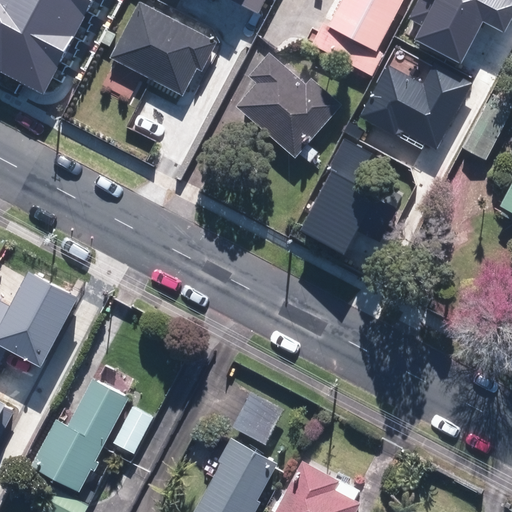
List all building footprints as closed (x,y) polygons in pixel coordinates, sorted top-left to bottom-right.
[(0,0),(0,71),(43,94),(92,0),(0,0)] [(380,56),(377,54),(404,0),(342,0),(329,26),(324,23),(313,45),(371,75),(380,56)] [(419,0),(410,18),(423,25),(416,39),(459,62),(482,21),(504,33),(511,17),(511,1),(510,0),(419,0)] [(141,2),(112,58),(184,95),(213,40),(141,2)] [(259,82),(238,106),(296,157),(342,105),(313,80),(308,87),(271,55),(252,76),(259,82)] [(389,64),(360,117),(421,151),(425,145),(438,152),(475,85),(433,62),(422,82),(389,64)] [(511,106),(511,104),(489,92),(461,146),(485,158),(511,106)] [(335,172),(302,233),(344,255),(376,196),(354,184),(370,155),(343,140),(328,168),(335,172)] [(511,184),(501,206),(511,211),(511,184)] [(0,302),(0,365),(1,366),(9,349),(41,366),(77,300),(28,274),(10,308),(0,302)] [(84,487),(129,399),(94,381),(71,427),(59,421),(35,468),(59,480),(43,510),(46,511),(45,511),(82,511),(93,492),(84,487)] [(282,410),(252,394),(235,425),(265,442),(282,410)] [(0,402),(0,438),(15,410),(0,402)] [(152,417),(134,408),(115,443),(134,453),(152,417)] [(249,511),(276,463),(235,442),(197,511),(249,511)] [(134,465),(115,458),(99,495),(118,503),(134,465)] [(304,463),(277,511),(355,511),(360,503),(334,490),(339,481),(304,463)]
